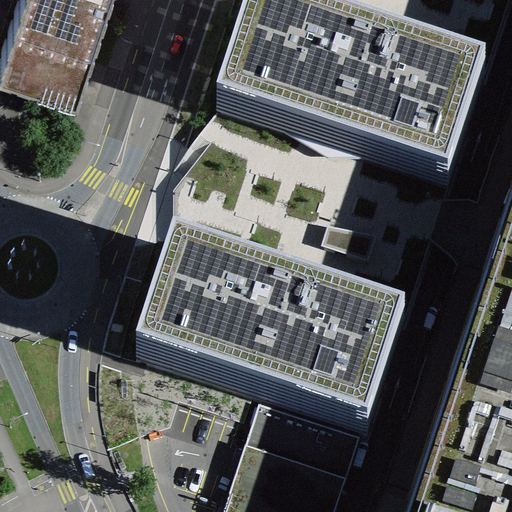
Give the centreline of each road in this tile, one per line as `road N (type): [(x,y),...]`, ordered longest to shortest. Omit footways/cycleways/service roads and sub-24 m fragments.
road 1 (unknown): [(388,396),(160,323),(173,255),(262,0)]
road 2 (secondary): [(100,511),(70,396),(78,285)]
road 3 (secondary): [(0,335),(78,511)]
road 4 (unclassified): [(81,266),(125,167),(130,128)]
road 5 (unclassified): [(130,128),(174,0)]
road 6 (unclassified): [(130,128),(95,178),(44,214)]
